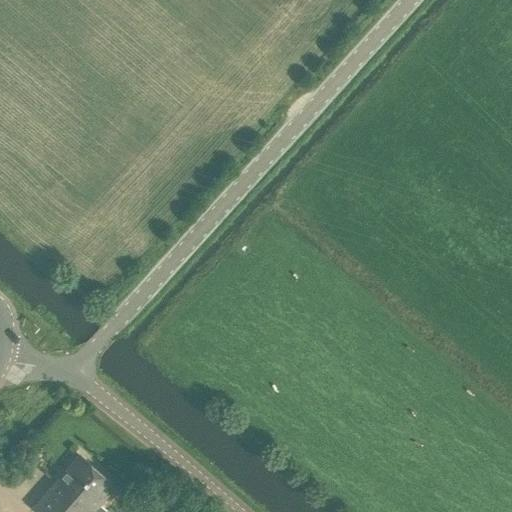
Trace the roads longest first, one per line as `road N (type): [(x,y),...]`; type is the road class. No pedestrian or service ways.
road 1 (unclassified): [(79,370),(417,0)]
road 2 (unclassified): [(241,511),(79,370)]
